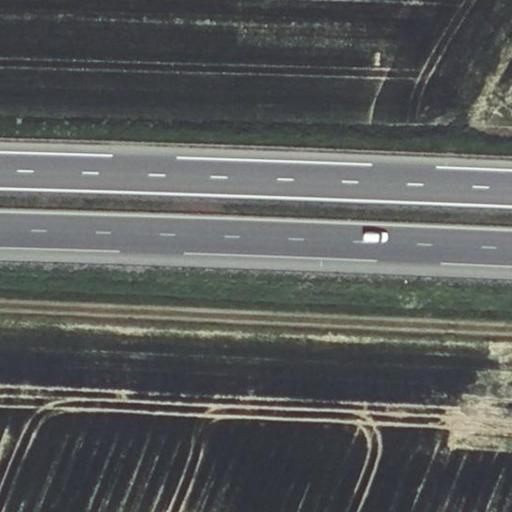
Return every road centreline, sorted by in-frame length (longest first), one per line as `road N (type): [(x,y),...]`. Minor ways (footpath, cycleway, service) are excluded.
road 1 (track): [(511,348),(0,322)]
road 2 (motorway): [(0,229),(511,248)]
road 3 (motorway): [(511,188),(0,171)]
